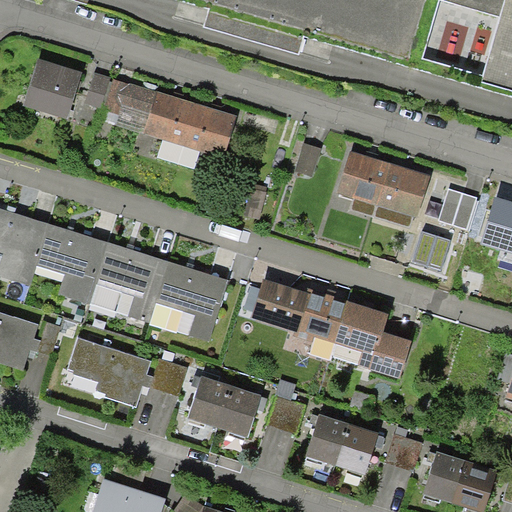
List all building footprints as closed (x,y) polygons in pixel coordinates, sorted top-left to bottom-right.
[(511,0),(197,0),(201,1),(201,2),(212,5),(207,24),(301,51),(307,32),(421,65),(511,90),(511,0)] [(79,76),(38,63),(26,98),(68,111),(79,76)] [(111,77),(94,72),(86,98),(103,103),(111,77)] [(100,120),(201,151),(224,158),(237,115),(158,91),(158,92),(113,78),(100,120)] [(321,147),(306,143),(298,169),(313,174),(321,147)] [(409,228),(413,217),(416,218),(429,175),(352,150),(338,192),(355,198),(351,210),(409,228)] [(268,192),(252,187),(244,212),(260,217),(268,192)] [(455,224),(464,194),(448,189),(440,219),(455,224)] [(479,199),(464,194),(455,224),(470,228),(479,199)] [(511,200),(494,195),(480,243),(511,252),(511,200)] [(50,224),(0,208),(0,252),(17,258),(11,278),(31,285),(37,264),(50,224)] [(111,243),(50,224),(37,264),(79,277),(72,298),(92,304),(98,284),(111,243)] [(451,239),(422,230),(412,260),(442,269),(451,239)] [(172,263),(111,243),(98,284),(140,297),(133,317),(153,323),(160,303),(172,263)] [(233,282),(172,263),(160,303),(201,316),(194,336),(214,342),(221,322),(233,282)] [(334,343),(348,299),(312,287),(310,293),(264,278),(251,317),(294,331),(293,335),(313,342),(315,337),(334,343)] [(389,312),(348,299),(334,343),(362,351),(358,365),(400,378),(412,340),(383,332),(389,312)] [(40,324),(0,310),(0,360),(25,369),(40,324)] [(39,350),(53,355),(63,326),(48,322),(39,350)] [(153,361),(80,337),(70,368),(103,378),(98,393),(138,406),(153,361)] [(189,367),(160,358),(151,386),(180,396),(189,367)] [(232,386),(202,377),(190,415),(219,425),(232,386)] [(261,396),(232,386),(219,425),(248,434),(261,396)] [(306,405),(278,396),(268,424),(297,434),(306,405)] [(350,424),(320,414),(308,453),(337,462),(350,424)] [(379,433),(350,424),(337,462),(366,472),(379,433)] [(422,443),(393,433),(384,462),(413,471),(422,443)] [(467,459),(438,450),(425,488),(455,498),(467,459)] [(497,469),(467,459),(455,498),(484,507),(497,469)] [(511,473),(510,473),(500,501),(511,505),(511,473)] [(162,511),(168,494),(141,485),(132,511),(162,511)]
